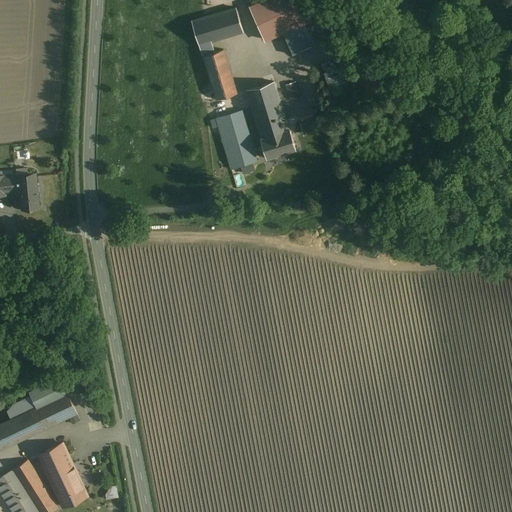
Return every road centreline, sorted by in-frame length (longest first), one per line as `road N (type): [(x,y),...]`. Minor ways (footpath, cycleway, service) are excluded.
road 1 (tertiary): [(94,228),(148,511)]
road 2 (tertiary): [(98,0),(89,141),(94,228)]
